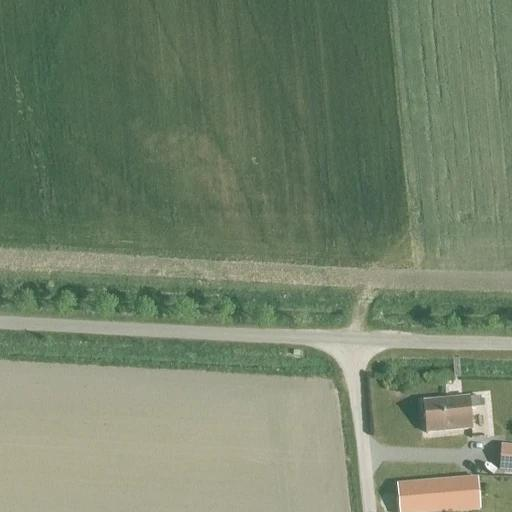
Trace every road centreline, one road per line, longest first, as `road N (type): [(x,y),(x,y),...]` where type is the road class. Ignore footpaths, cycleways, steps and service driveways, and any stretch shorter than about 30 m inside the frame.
road 1 (unclassified): [(354,341),(0,323)]
road 2 (unclassified): [(369,511),(354,341)]
road 3 (unclassified): [(511,344),(354,341)]
